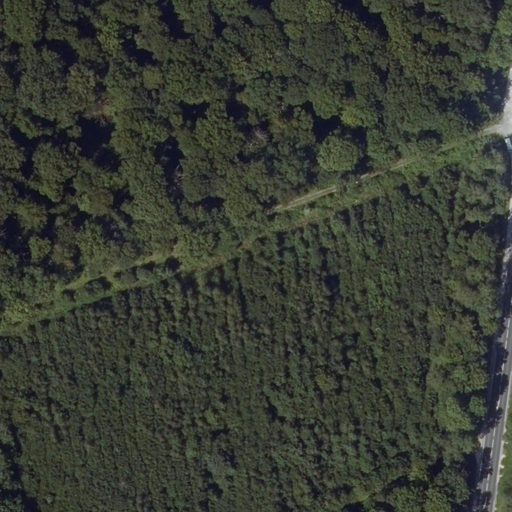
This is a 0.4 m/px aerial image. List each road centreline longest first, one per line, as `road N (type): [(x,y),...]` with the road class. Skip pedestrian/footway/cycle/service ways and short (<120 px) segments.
road 1 (track): [(0,311),(511,118)]
road 2 (primary): [(511,284),(481,511)]
road 3 (track): [(330,511),(511,417)]
